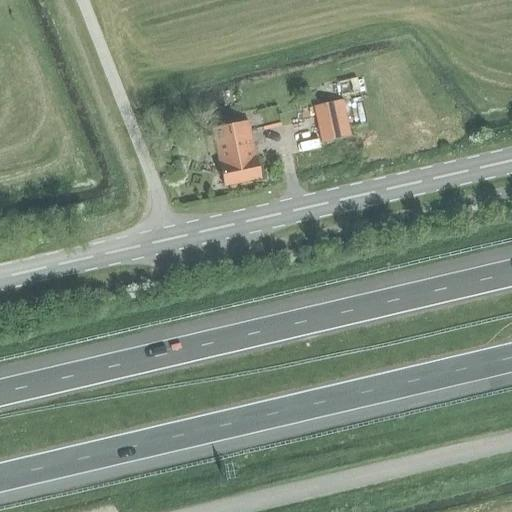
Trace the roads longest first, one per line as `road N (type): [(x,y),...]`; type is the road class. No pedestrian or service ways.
road 1 (motorway): [(511,276),(0,395)]
road 2 (motorway): [(0,479),(511,360)]
road 3 (tertiary): [(0,278),(511,165)]
road 4 (unclassified): [(213,511),(511,442)]
